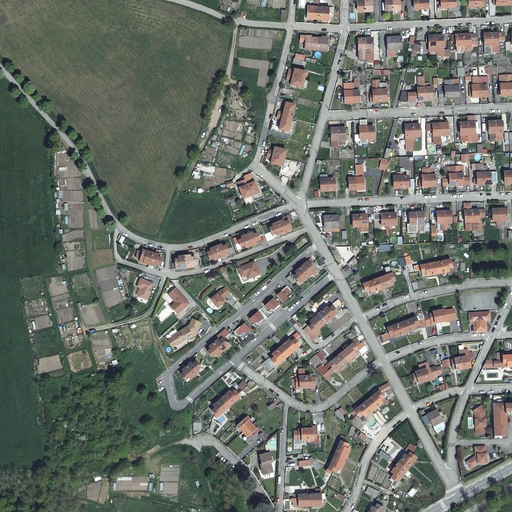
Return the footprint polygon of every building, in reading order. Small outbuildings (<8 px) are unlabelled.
[(364,10),(364,0),(356,0),(357,4),(357,10),(364,10)] [(392,0),(393,9),(400,8),(403,8),(403,0),(400,0),(392,0)] [(314,18),(319,19),(320,6),(309,5),(308,19),(314,19),(314,18)] [(320,6),(319,19),(323,19),(323,20),(329,21),(330,7),(320,6)] [(492,54),(492,52),(491,33),(491,31),(485,31),(485,33),(483,33),(484,55),(492,54)] [(498,47),(505,47),(505,32),(491,33),(492,52),(498,52),(498,47)] [(316,49),(317,37),(312,36),(312,35),(301,34),(301,40),(306,40),(305,48),(316,49)] [(456,50),(464,50),(463,34),(451,35),(452,42),(455,42),(456,50)] [(470,41),(477,41),(477,34),(463,34),(464,50),(466,50),(466,46),(470,46),(470,41)] [(322,37),(317,37),(316,49),(327,50),(328,37),(322,36),(322,37)] [(388,55),(395,55),(395,52),(394,36),(387,36),(388,55)] [(435,40),(435,36),(428,36),(428,37),(425,37),(426,41),(428,41),(428,52),(429,52),(436,52),(435,40)] [(413,44),(410,51),(414,53),(415,50),(418,51),(420,47),(413,44)] [(287,74),(307,79),(309,72),(306,72),(306,71),(295,68),(289,67),(287,74)] [(305,87),(307,79),(287,74),(286,77),(292,79),(291,83),(302,87),(302,86),(305,87)] [(488,76),(479,76),(479,80),(480,96),(486,96),(486,94),(488,94),(488,90),(486,90),(486,84),(488,84),(488,76)] [(359,96),(358,82),(358,77),(354,78),(354,82),(352,82),(353,102),(359,101),(359,100),(363,100),(363,96),(359,96)] [(425,99),(424,83),(424,77),(417,77),(418,88),(417,88),(417,94),(417,98),(417,100),(425,99)] [(373,101),(380,100),(379,82),(379,79),(372,80),(370,80),(371,83),(372,83),(373,89),(372,89),(373,93),(370,93),(370,102),(373,102),(373,101)] [(452,98),(451,79),(443,80),(444,91),(438,91),(438,99),(452,98)] [(472,97),(480,96),(479,80),(472,81),(472,85),(471,85),(472,90),(469,91),(469,96),(472,96),(472,97)] [(353,102),(352,82),(344,82),(345,97),(345,100),(345,102),(353,102)] [(424,83),(425,99),(432,99),(432,97),(434,96),(434,93),(432,93),(431,87),(430,87),(430,83),(424,83)] [(291,117),(295,103),(286,101),(283,111),(278,110),(276,117),(281,118),(279,128),(292,132),(296,118),(291,117)] [(495,139),(494,120),(487,120),(487,123),(487,128),(488,132),(489,132),(489,139),(495,139)] [(501,120),(494,120),(495,139),(502,139),(502,125),(501,122),(501,120)] [(468,140),(467,121),(460,121),(460,133),(461,133),(461,140),(468,140)] [(474,121),(467,121),(468,140),(468,141),(468,142),(471,141),(478,141),(478,132),(475,133),(475,132),(474,123),(474,121)] [(441,142),(440,122),(426,123),(426,130),(433,130),(433,143),(441,142)] [(440,122),(441,142),(448,142),(447,129),(449,129),(449,122),(440,122)] [(406,143),(413,143),(413,139),(412,124),(405,124),(406,143)] [(368,141),(367,125),(360,126),(360,128),(360,132),(360,138),(365,138),(365,141),(368,141)] [(339,142),(338,127),(331,127),(331,129),(329,129),(329,132),(331,132),(332,146),(339,146),(339,142)] [(268,148),(265,147),(264,152),(268,153),(284,157),(286,149),(275,146),(274,150),(267,149),(268,148)] [(282,165),(284,157),(268,153),(267,156),(272,158),(270,162),(282,165)] [(386,169),(388,159),(382,158),(380,167),(386,169)] [(484,164),(483,162),(477,162),(477,178),(474,178),(474,183),(478,183),(484,183),(484,164)] [(484,164),(484,183),(492,183),(491,171),(487,171),(487,166),(486,166),(486,164),(484,164)] [(456,184),(455,165),(447,166),(447,173),(449,173),(449,185),(456,184)] [(463,165),(455,165),(456,184),(470,184),(470,176),(463,176),(463,172),(464,172),(463,165)] [(245,175),(246,178),(249,186),(252,195),(259,192),(254,176),(254,177),(252,172),(245,175)] [(249,186),(246,178),(238,181),(244,197),(252,195),(249,186)] [(500,228),(499,208),(492,209),(492,210),(490,210),(490,214),(492,214),(492,221),(490,221),(490,225),(497,225),(497,226),(498,226),(498,228),(500,228)] [(506,208),(499,208),(500,228),(502,228),(502,226),(502,220),(506,220),(506,214),(508,214),(508,209),(506,209),(506,208)] [(472,209),(473,229),(473,230),(481,229),(481,221),(480,221),(479,217),(486,217),(486,209),(472,209)] [(416,212),(417,230),(424,230),(423,216),(426,216),(426,212),(423,212),(423,211),(416,212)] [(441,230),(446,230),(445,211),(438,211),(438,212),(436,212),(436,215),(438,215),(438,223),(441,223),(441,230)] [(415,230),(417,230),(416,212),(409,212),(409,213),(408,213),(408,217),(410,217),(410,224),(414,224),(414,229),(415,229),(415,230)] [(283,219),(278,221),(282,232),(291,228),(288,221),(293,220),(290,213),(282,216),(283,219)] [(386,228),(390,228),(389,213),(382,213),(382,214),(380,215),(380,218),(382,218),(382,225),(386,224),(386,228)] [(332,231),(338,230),(338,220),(341,220),(341,215),(338,215),(331,215),(332,231)] [(282,232),(278,221),(272,223),(273,225),(269,227),(271,233),(275,232),(276,234),(282,232)] [(255,230),(246,233),(250,244),(256,242),(255,240),(259,238),(257,232),(256,232),(255,230)] [(250,244),(246,233),(239,236),(238,236),(234,237),(237,244),(240,243),(240,246),(245,244),(245,246),(250,244)] [(220,244),(215,246),(219,256),(224,254),(224,252),(228,251),(227,249),(225,244),(223,245),(221,246),(220,244)] [(215,246),(200,252),(201,254),(201,255),(207,253),(209,258),(212,257),(213,259),(219,256),(215,246)] [(140,261),(150,263),(153,252),(143,249),(143,251),(139,250),(137,257),(141,258),(140,261)] [(153,252),(150,263),(155,265),(156,263),(160,264),(161,257),(160,257),(158,256),(158,254),(153,252)] [(184,255),(185,266),(198,265),(197,253),(194,253),(194,254),(184,255)] [(171,268),(185,266),(184,255),(178,255),(178,257),(175,258),(175,261),(171,261),(171,268)] [(450,258),(435,261),(437,272),(448,270),(448,271),(456,270),(455,260),(451,260),(450,258)] [(260,273),(255,261),(238,267),(243,281),(249,279),(248,278),(248,277),(250,276),(250,277),(260,273)] [(437,272),(435,261),(431,261),(425,262),(423,263),(414,264),(415,268),(421,266),(422,274),(437,272)] [(300,267),(307,275),(311,272),(310,270),(313,267),(310,264),(309,262),(306,265),(304,263),(300,267)] [(303,279),(307,275),(300,267),(296,271),(297,272),(294,275),(298,280),(301,277),(303,279)] [(388,275),(378,278),(381,289),(392,285),(391,283),(395,281),(392,270),(387,272),(388,275)] [(153,283),(141,277),(137,285),(142,287),(138,295),(147,299),(153,283)] [(381,289),(378,278),(363,283),(365,288),(361,289),(362,292),(370,290),(371,293),(381,289)] [(177,313),(189,303),(175,287),(168,293),(175,301),(170,305),(177,313)] [(221,289),(210,298),(218,307),(224,301),(223,299),(227,296),(221,289)] [(330,303),(318,313),(326,322),(336,314),(338,316),(344,311),(342,308),(337,312),(330,303)] [(444,309),(438,310),(439,313),(440,320),(440,321),(446,320),(446,321),(450,321),(449,320),(456,319),(454,309),(448,310),(445,310),(444,309)] [(423,314),(424,319),(425,324),(426,326),(430,325),(430,324),(431,323),(432,323),(431,323),(433,323),(433,324),(435,324),(435,323),(440,321),(440,320),(439,313),(438,310),(433,311),(433,313),(429,313),(428,314),(428,313),(423,314)] [(484,330),(487,330),(486,319),(490,319),(490,312),(480,312),(469,313),(470,324),(474,323),(475,331),(484,330)] [(307,333),(306,334),(312,340),(321,332),(318,328),(326,322),(318,313),(306,323),(309,326),(304,330),(307,333)] [(405,332),(405,333),(416,329),(415,326),(418,325),(420,324),(420,327),(426,326),(425,324),(424,319),(417,321),(416,317),(401,322),(402,323),(403,328),(405,332)] [(187,340),(194,335),(193,333),(197,331),(201,322),(192,318),(189,324),(171,336),(172,337),(168,340),(172,346),(176,343),(177,344),(182,341),(182,339),(184,338),(185,339),(186,338),(187,340)] [(394,337),(405,333),(405,332),(403,328),(402,323),(401,322),(396,324),(387,328),(388,333),(382,335),(384,340),(390,337),(390,335),(393,334),(394,337)] [(281,346),(289,355),(300,345),(296,340),(299,338),(296,335),(293,337),(295,339),(292,341),(290,340),(289,339),(281,346)] [(341,353),(349,361),(356,354),(354,352),(357,350),(358,351),(363,345),(360,342),(355,346),(360,342),(356,337),(351,342),(352,343),(341,353)] [(226,343),(222,338),(219,340),(217,338),(216,340),(213,342),(221,351),(225,347),(223,345),(226,343)] [(216,355),(221,351),(213,342),(209,346),(210,348),(207,350),(211,356),(214,353),(216,355)] [(269,372),(289,355),(281,346),(273,354),(274,354),(262,364),(269,372)] [(460,357),(462,368),(471,367),(470,365),(471,364),(470,357),(474,357),(473,351),(468,352),(468,349),(459,350),(460,357)] [(511,365),(511,354),(507,355),(507,352),(494,352),(495,360),(492,360),(493,364),(498,364),(498,366),(511,365)] [(341,369),(349,361),(341,353),(339,355),(332,361),(327,366),(321,371),(323,374),(322,375),(329,382),(333,378),(331,375),(334,373),(333,371),(331,370),(334,367),(335,369),(339,366),(341,369)] [(457,369),(462,368),(460,357),(455,358),(455,359),(452,360),(453,368),(456,367),(457,369)] [(186,365),(194,373),(198,370),(197,368),(200,365),(197,361),(196,360),(192,363),(190,361),(186,365)] [(421,369),(424,381),(429,379),(430,379),(429,377),(435,375),(437,375),(435,368),(435,366),(430,368),(428,362),(419,364),(421,369)] [(180,373),(185,378),(187,376),(189,377),(194,373),(186,365),(182,368),(183,370),(180,373)] [(418,383),(424,381),(421,369),(415,371),(415,373),(412,374),(415,382),(418,381),(418,383)] [(305,376),(306,388),(311,388),(315,388),(314,385),(318,385),(318,377),(315,377),(315,373),(310,373),(310,376),(305,376)] [(306,388),(305,376),(299,376),(299,378),(295,379),(292,379),(292,386),(296,386),(297,389),(300,389),(300,388),(306,388)] [(389,394),(394,391),(392,388),(388,390),(386,385),(378,389),(379,391),(378,391),(377,389),(374,391),(375,393),(366,400),(373,409),(382,402),(384,404),(388,400),(387,399),(386,400),(381,393),(387,391),(389,394)] [(230,407),(241,396),(236,390),(232,393),(230,391),(223,398),(230,407)] [(230,407),(223,398),(214,405),(216,408),(213,411),(218,417),(230,407)] [(365,415),(373,409),(366,400),(358,406),(357,404),(353,407),(355,409),(352,411),(354,413),(356,411),(362,419),(366,417),(365,415)] [(511,403),(493,404),(494,415),(494,435),(507,434),(506,413),(511,412),(511,403)] [(485,411),(481,405),(474,410),(476,414),(476,418),(475,418),(475,427),(486,426),(486,418),(485,418),(485,411)] [(443,420),(437,408),(427,413),(433,425),(443,420)] [(344,415),(338,410),(335,412),(341,418),(344,415)] [(240,427),(244,432),(253,424),(249,420),(251,419),(249,416),(244,420),(241,422),(240,424),(242,426),(240,427)] [(253,424),(244,432),(247,436),(249,434),(251,437),(260,429),(258,427),(257,428),(253,424)] [(313,428),(308,428),(308,439),(314,439),(314,437),(317,437),(316,425),(313,425),(313,428)] [(308,439),(308,428),(298,429),(299,438),(295,438),(295,444),(303,443),(302,440),(308,439)] [(341,440),(334,454),(345,459),(349,449),(346,447),(348,443),(344,441),(346,437),(341,435),(339,439),(341,440)] [(485,445),(475,446),(475,453),(477,453),(477,455),(475,455),(466,461),(470,467),(478,462),(486,462),(485,453),(485,445)] [(390,457),(381,450),(378,454),(387,460),(390,457)] [(407,451),(398,462),(407,469),(416,457),(410,452),(410,453),(407,451)] [(270,471),(274,471),(272,462),(273,462),(270,452),(260,454),(262,463),(261,463),(264,475),(270,473),(270,471)] [(345,459),(334,454),(326,472),(330,473),(331,471),(335,473),(337,468),(340,470),(345,459)] [(311,457),(309,459),(312,464),(316,470),(321,467),(316,460),(311,457)] [(407,469),(398,462),(389,474),(392,476),(391,477),(395,479),(392,483),(396,485),(398,482),(398,481),(407,469)] [(376,490),(369,487),(366,492),(373,495),(376,490)] [(316,493),(309,494),(309,505),(321,505),(321,499),(325,499),(325,493),(321,493),(321,489),(316,489),(316,493)] [(309,505),(309,494),(298,494),(298,502),(298,506),(309,505)] [(374,502),(368,511),(381,511),(387,502),(383,499),(382,500),(378,498),(375,503),(374,502)]
